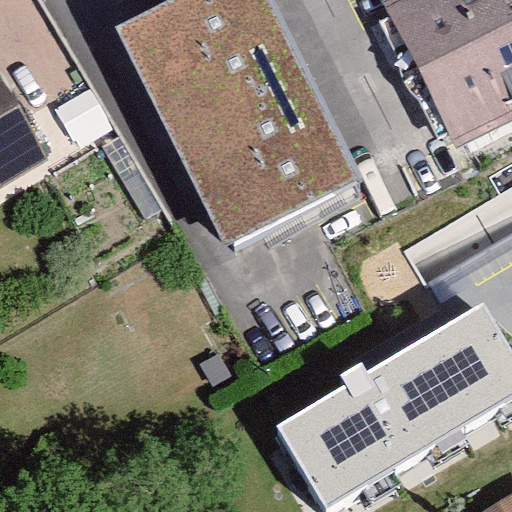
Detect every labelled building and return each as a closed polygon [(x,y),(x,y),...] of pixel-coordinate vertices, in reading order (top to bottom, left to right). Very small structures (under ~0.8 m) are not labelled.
[(201,0),(103,46),(162,163),(306,91),(260,0),(201,0)] [(511,134),(511,19),(502,0),(410,0),(375,17),(447,167),(511,134)] [(511,0),(502,0),(511,19),(511,0)] [(306,91),(162,163),(214,277),(363,200),(306,91)] [(0,102),(0,189),(35,169),(0,102)] [(462,254),(442,222),(376,258),(405,314),(477,276),(462,254)] [(511,224),(462,254),(477,276),(511,341),(511,224)]
